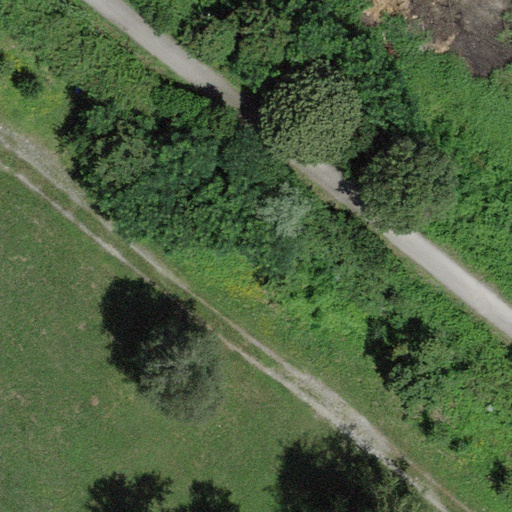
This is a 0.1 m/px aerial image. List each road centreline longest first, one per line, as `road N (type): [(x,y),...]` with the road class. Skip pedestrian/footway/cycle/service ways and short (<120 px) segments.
road 1 (track): [(0,154),(462,511)]
road 2 (track): [(98,0),(511,325)]
